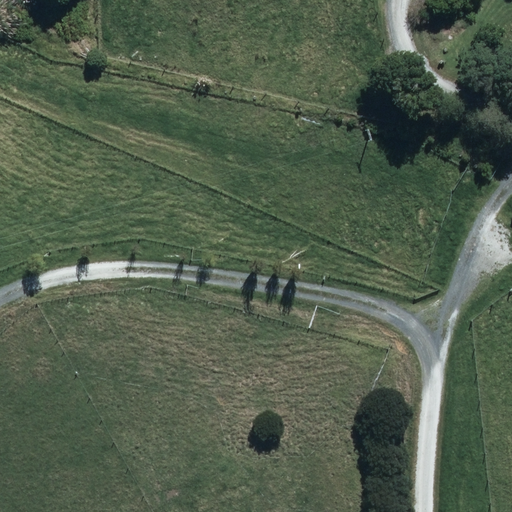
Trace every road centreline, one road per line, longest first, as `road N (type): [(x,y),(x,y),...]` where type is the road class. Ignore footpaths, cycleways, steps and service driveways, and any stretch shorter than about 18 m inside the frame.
road 1 (unknown): [(0,234),(62,222),(129,223),(225,239),(350,265),(433,310)]
road 2 (track): [(511,230),(485,247),(433,310),(442,511)]
